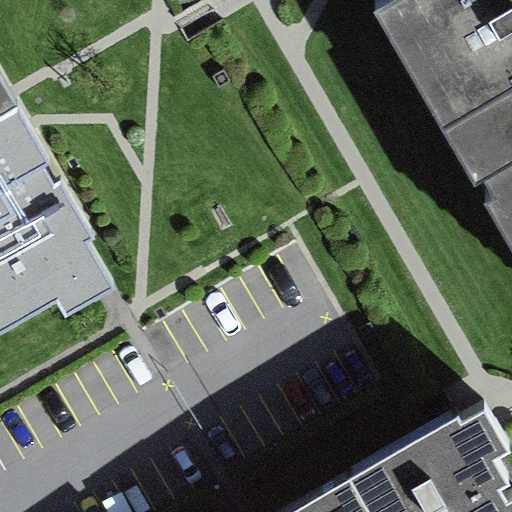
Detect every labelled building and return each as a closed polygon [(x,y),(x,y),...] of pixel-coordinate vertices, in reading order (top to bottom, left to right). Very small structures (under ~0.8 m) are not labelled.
[(511,74),(511,0),(381,0),(447,112),(511,74)] [(511,74),(447,112),(511,223),(511,74)] [(0,81),(0,109),(12,102),(0,81)] [(12,102),(0,109),(0,325),(104,264),(86,233),(92,229),(60,174),(53,177),(42,158),(44,157),(12,102)] [(458,412),(352,473),(374,511),(511,511),(511,488),(506,492),(497,477),(507,472),(492,447),(507,439),(485,402),(461,416),(458,412)] [(374,511),(352,473),(285,511),(374,511)]
